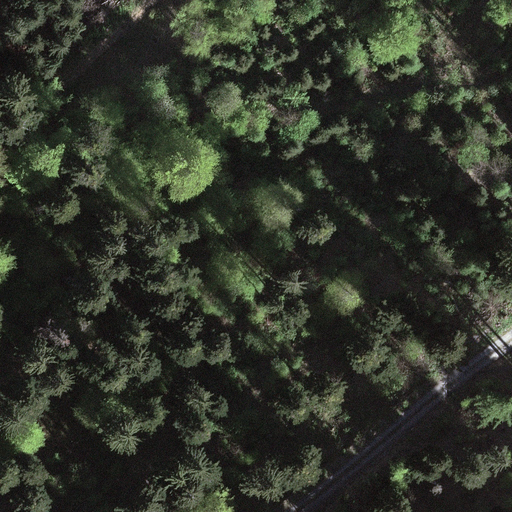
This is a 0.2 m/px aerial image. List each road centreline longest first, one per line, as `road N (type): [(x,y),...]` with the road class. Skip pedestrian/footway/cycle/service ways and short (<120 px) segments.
road 1 (track): [(293,511),(462,379)]
road 2 (track): [(151,0),(42,99),(0,124)]
